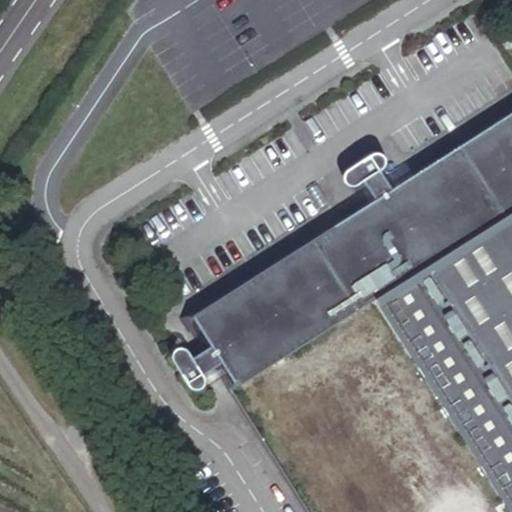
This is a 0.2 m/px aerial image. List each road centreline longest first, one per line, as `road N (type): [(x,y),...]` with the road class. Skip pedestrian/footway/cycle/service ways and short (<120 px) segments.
road 1 (unclassified): [(157,386),(82,264),(82,223),(428,0)]
road 2 (unclassified): [(248,511),(157,386)]
